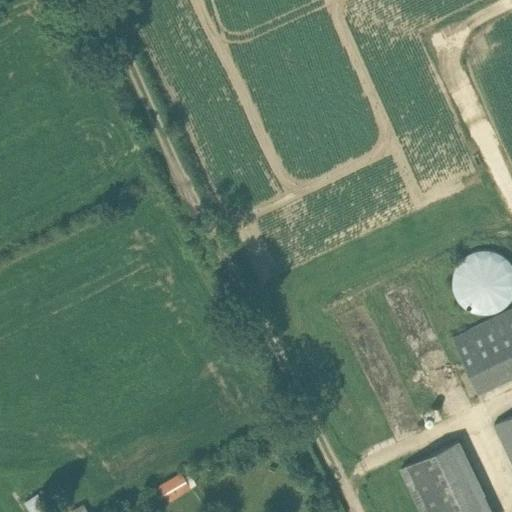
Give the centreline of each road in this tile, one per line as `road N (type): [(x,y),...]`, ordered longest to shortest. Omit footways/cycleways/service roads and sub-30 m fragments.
road 1 (track): [(103,0),(223,256),(360,511)]
road 2 (track): [(511,1),(442,37),(511,195)]
road 3 (track): [(511,395),(342,476)]
